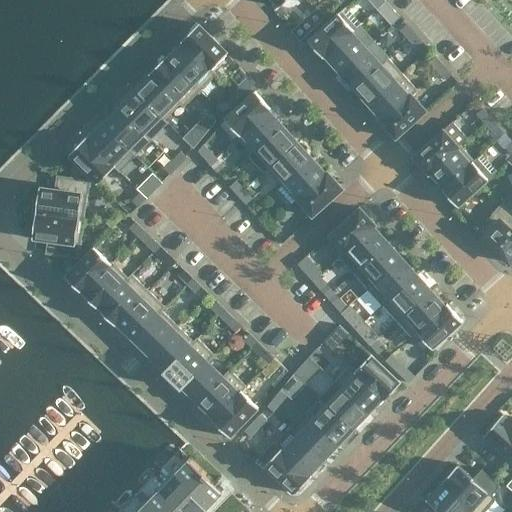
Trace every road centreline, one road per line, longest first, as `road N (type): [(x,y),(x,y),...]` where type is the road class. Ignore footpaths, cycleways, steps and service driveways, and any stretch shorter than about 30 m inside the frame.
road 1 (residential): [(509,305),(234,0)]
road 2 (residential): [(0,235),(279,511)]
road 3 (residential): [(312,511),(509,305)]
road 4 (residential): [(200,0),(0,196)]
road 5 (residential): [(383,511),(511,370)]
